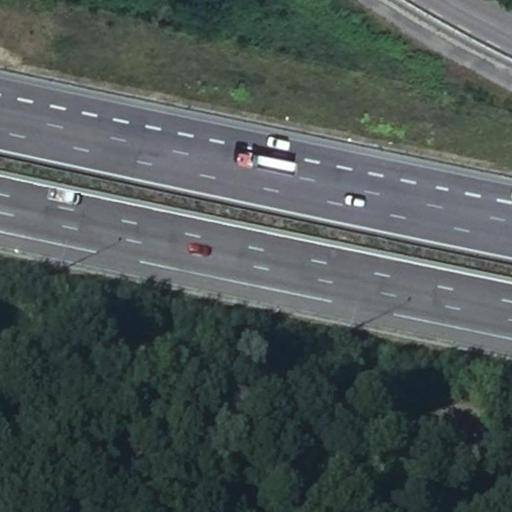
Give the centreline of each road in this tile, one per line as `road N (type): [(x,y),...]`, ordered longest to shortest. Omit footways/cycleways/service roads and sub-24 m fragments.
road 1 (motorway): [(511,231),(0,121)]
road 2 (motorway): [(0,199),(511,309)]
